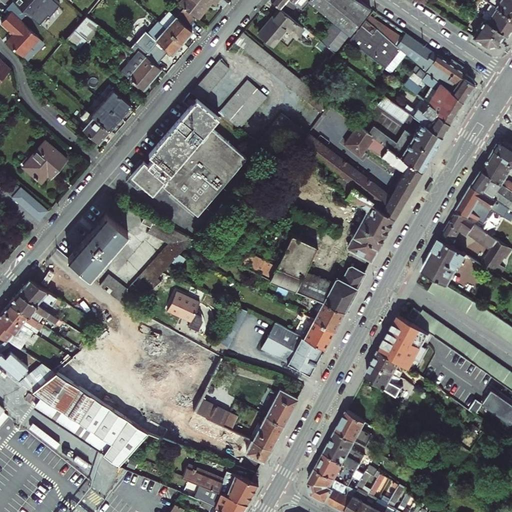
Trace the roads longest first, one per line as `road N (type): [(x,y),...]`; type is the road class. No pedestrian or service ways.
road 1 (secondary): [(488,112),(276,489)]
road 2 (residential): [(251,0),(106,166)]
road 3 (residential): [(106,166),(0,292)]
road 4 (residential): [(0,45),(28,99),(106,166)]
road 5 (tertiary): [(508,81),(388,0)]
